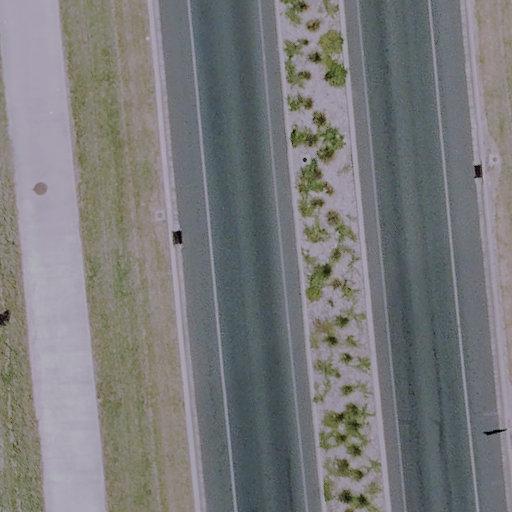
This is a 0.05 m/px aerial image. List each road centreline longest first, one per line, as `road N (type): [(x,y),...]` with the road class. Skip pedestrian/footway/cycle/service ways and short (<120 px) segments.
road 1 (secondary): [(409,0),(460,511)]
road 2 (secondary): [(271,511),(227,0)]
